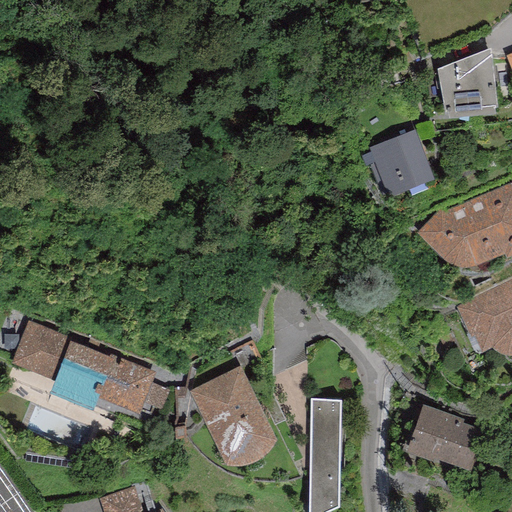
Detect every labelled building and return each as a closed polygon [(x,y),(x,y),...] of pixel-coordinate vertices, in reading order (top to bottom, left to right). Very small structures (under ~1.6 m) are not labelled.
[(489,52),(437,72),(445,117),(495,111),(489,52)] [(414,133),(369,150),(371,155),(361,159),(365,169),(369,168),(377,189),(382,186),(388,202),(434,184),(414,133)] [(511,184),(445,213),(440,209),(417,238),(443,262),(454,268),(464,270),(476,269),(504,256),(506,261),(511,258),(511,184)] [(481,356),(491,351),(495,354),(501,357),(507,359),(511,358),(511,279),(508,281),(499,289),(463,305),(457,311),(471,342),(474,341),(481,356)] [(72,339),(28,323),(11,369),(56,385),(50,400),(91,416),(97,401),(139,417),(143,406),(160,412),(168,391),(152,384),(156,374),(109,356),(108,359),(70,345),(72,339)] [(239,369),(191,394),(227,469),(246,470),(266,461),(274,445),(239,369)] [(342,404),(310,402),(308,511),(333,511),(339,509),(342,404)] [(422,407),(405,457),(432,466),(433,463),(470,475),(483,435),(461,427),(463,421),(422,407)] [(100,511),(141,511),(133,488),(96,499),(100,511)]
